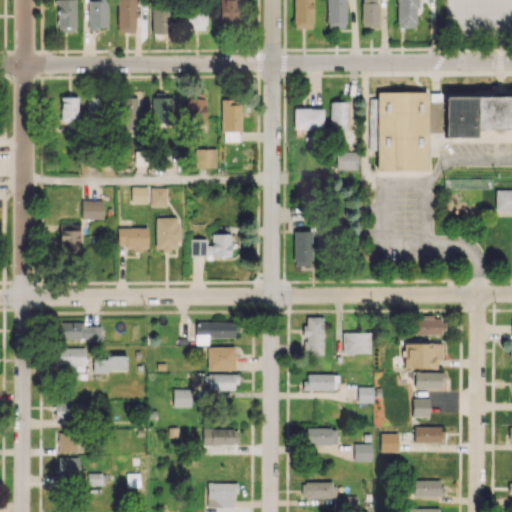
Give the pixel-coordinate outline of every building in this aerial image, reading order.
[(56,0),(57,32),(75,31),(74,0),(56,0)] [(107,28),(106,0),(86,0),(87,29),(107,28)] [(134,32),(134,0),(117,0),(117,31),(134,32)] [(238,23),(238,0),(218,0),(218,23),(238,23)] [(312,0),(293,0),(293,28),(312,28),(312,0)] [(345,0),(326,0),(326,27),(345,28),(345,0)] [(361,0),(361,26),(377,26),(377,0),(361,0)] [(416,0),(396,0),(397,28),(418,27),(416,0)] [(168,33),(168,8),(151,8),(151,33),(168,33)] [(205,9),(186,10),(186,30),(206,29),(205,9)] [(427,92),(376,91),(376,98),(369,98),(368,149),(376,149),(376,170),(427,171),(427,92)] [(185,98),(185,123),(205,123),(205,93),(193,93),(193,98),(185,98)] [(60,122),(77,121),(77,96),(60,97),(60,122)] [(172,119),(173,97),(152,96),(150,118),(172,119)] [(511,96),(443,96),(443,136),(475,136),(475,128),(511,128),(511,96)] [(86,118),(104,118),(104,97),(86,97),(86,118)] [(138,97),(119,97),(120,134),(139,133),(138,97)] [(240,141),(240,100),(221,100),(221,141),(240,141)] [(347,102),(330,101),(329,129),(346,129),(347,102)] [(293,129),(322,129),(322,108),(293,108),(293,129)] [(215,148),(194,149),(195,168),(216,167),(215,148)] [(336,169),(357,169),(358,151),(336,151),(336,169)] [(146,202),(147,187),(131,186),(130,202),(146,202)] [(150,206),(165,206),(165,187),(150,187),(150,206)] [(511,210),(511,189),(495,189),(495,210),(511,210)] [(101,219),(102,200),(81,200),(81,218),(101,219)] [(154,217),(155,250),(178,249),(178,226),(175,226),(175,217),(154,217)] [(79,255),(79,223),(59,223),(59,255),(79,255)] [(189,256),(231,256),(230,226),(210,226),(210,238),(189,239),(189,256)] [(146,227),(116,228),(117,244),(125,244),(125,250),(147,249),(146,227)] [(293,266),(311,266),(310,231),(293,231),(293,266)] [(322,354),(322,317),(304,317),(304,336),(303,354),(322,354)] [(443,334),(443,317),(414,317),(414,334),(443,334)] [(195,338),(233,337),(233,321),(194,322),(195,338)] [(100,324),(59,323),(58,339),(100,340),(100,324)] [(341,332),(342,354),(370,353),(369,332),(341,332)] [(442,359),(441,342),(402,343),(402,368),(436,367),(436,359),(442,359)] [(207,370),(234,370),(234,346),(206,347),(207,370)] [(85,348),(53,347),(53,365),(68,366),(67,371),(84,371),(85,348)] [(126,356),(92,356),(92,371),(126,371),(126,356)] [(413,388),(442,388),(443,372),(414,371),(413,388)] [(207,389),(236,390),(236,374),(207,373),(207,389)] [(302,390),(337,389),(336,374),(306,374),(306,381),(302,381),(302,390)] [(372,402),(372,386),(357,386),(356,402),(372,402)] [(172,407),(190,406),(189,389),(172,389),(172,407)] [(411,416),(428,417),(428,398),(411,398),(411,416)] [(53,403),(53,421),(85,421),(85,402),(53,403)] [(442,426),(413,426),(413,442),(442,443),(442,426)] [(336,444),(336,428),(305,427),(305,444),(336,444)] [(237,443),(238,429),(202,428),(201,453),(232,453),(232,442),(237,443)] [(57,452),(76,451),(74,431),(56,432),(57,452)] [(379,451),(397,451),(397,433),(379,433),(379,451)] [(371,461),(371,443),(353,443),(353,461),(371,461)] [(78,457),(57,457),(57,476),(78,475),(78,457)] [(126,487),(139,487),(139,473),(126,473),(126,487)] [(413,496),(441,496),(441,479),(412,480),(413,496)] [(232,507),(233,492),(237,492),(237,483),(207,482),(206,507),(232,507)] [(334,497),(334,482),(301,482),(301,498),(334,497)]
